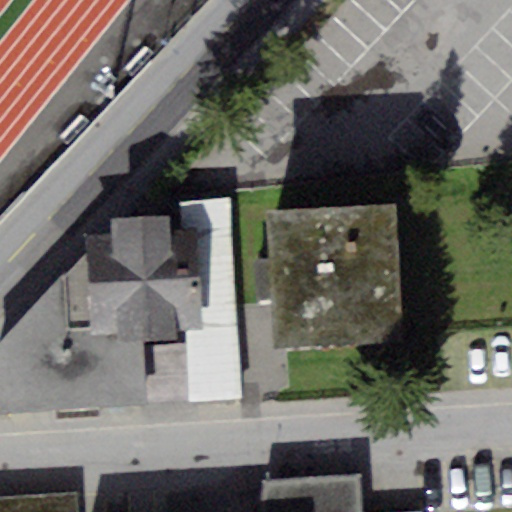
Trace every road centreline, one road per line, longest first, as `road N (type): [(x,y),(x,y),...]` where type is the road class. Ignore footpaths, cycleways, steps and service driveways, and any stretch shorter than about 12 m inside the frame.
road 1 (residential): [(511,415),(0,436)]
road 2 (secondary): [(0,279),(266,0)]
